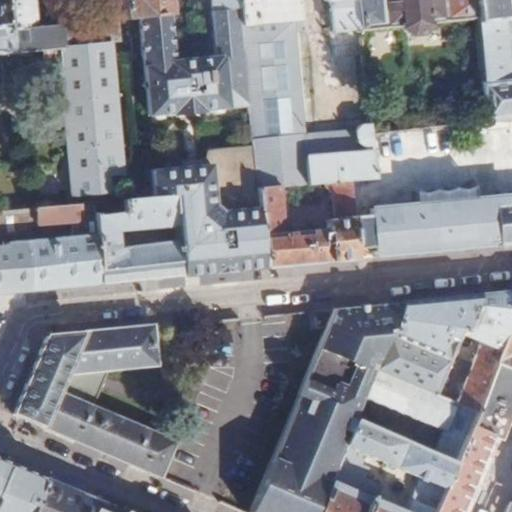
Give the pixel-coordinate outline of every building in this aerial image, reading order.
[(132,18),(123,19),(103,21),(34,28),(8,31),(4,0),(0,0),(0,49),(60,43),(75,195),(110,191),(108,174),(124,172),(112,38),(133,36),(132,18)] [(4,0),(8,31),(34,28),(30,0),(4,0)] [(240,7),(239,0),(121,0),(122,2),(123,19),(132,18),(143,17),(169,14),(167,0),(210,0),(211,10),(213,10),(240,7)] [(254,146),(259,191),(279,188),(331,183),(350,181),(375,179),(371,134),(370,125),(360,126),(356,133),(307,138),(296,34),(302,33),(298,0),(239,0),(240,7),(250,107),(254,146)] [(333,33),(360,31),(357,0),(325,0),(326,2),(330,1),(333,33)] [(357,0),(360,31),(402,26),(403,30),(410,35),(422,35),(428,27),(428,24),(475,20),(472,0),(357,0)] [(472,0),(475,20),(481,82),(511,79),(511,56),(506,57),(503,20),(506,20),(503,0),(472,0)] [(123,19),(122,2),(102,4),(103,21),(123,19)] [(250,107),(240,7),(213,10),(217,54),(176,58),(171,14),(169,14),(143,17),(149,83),(152,85),(149,89),(152,116),(177,114),(177,110),(205,108),(206,111),(250,107)] [(511,79),(481,82),(485,123),(511,120),(511,79)] [(267,268),(259,191),(254,146),(210,150),(203,160),(203,169),(206,194),(192,195),(199,267),(220,265),(221,272),(231,271),(267,268)] [(182,276),(221,272),(220,265),(199,267),(192,195),(206,194),(203,169),(172,172),(174,197),(177,228),(178,243),(181,266),(182,276)] [(174,197),(172,172),(171,170),(149,172),(152,199),(174,197)] [(279,188),(259,191),(267,268),(315,264),(358,260),(350,181),(331,183),(336,221),(326,222),(326,231),(284,235),(279,188)] [(511,195),(369,210),(373,258),(436,252),(502,246),(511,244),(511,195)] [(149,279),(182,276),(181,266),(178,243),(118,248),(117,232),(177,228),(174,197),(152,199),(92,204),(95,235),(99,284),(149,279)] [(79,205),(0,212),(0,226),(35,223),(35,225),(81,221),(79,205)] [(0,293),(42,290),(99,284),(95,235),(5,242),(5,245),(0,245),(0,293)] [(511,292),(506,293),(479,296),(462,336),(482,344),(458,405),(475,413),(494,364),(511,319),(511,292)] [(439,300),(404,303),(365,397),(446,432),(436,456),(454,463),(475,413),(458,405),(438,397),(462,336),(479,296),(439,300)] [(319,365),(260,511),(318,511),(355,422),(365,397),(404,303),(354,308),(334,310),(311,367),(319,365)] [(511,319),(494,364),(511,371),(511,319)] [(54,399),(56,395),(91,410),(98,381),(101,369),(154,364),(152,328),(80,334),(45,338),(40,350),(35,363),(31,372),(25,387),(54,399)] [(475,413),(454,463),(434,511),(460,511),(489,442),(497,445),(511,407),(511,371),(494,364),(475,413)] [(54,399),(25,387),(13,417),(85,448),(160,480),(174,444),(91,410),(56,395),(54,399)] [(355,422),(318,511),(391,511),(393,509),(375,502),(370,500),(376,484),(365,479),(369,469),(361,466),(364,457),(422,480),(408,511),(434,511),(454,463),(436,456),(355,422)] [(30,511),(44,479),(9,464),(0,460),(0,511),(30,511)] [(86,511),(92,499),(77,493),(53,483),(44,479),(30,511),(86,511)] [(370,500),(375,502),(380,486),(376,484),(370,500)] [(121,511),(109,506),(92,499),(86,511),(121,511)]
